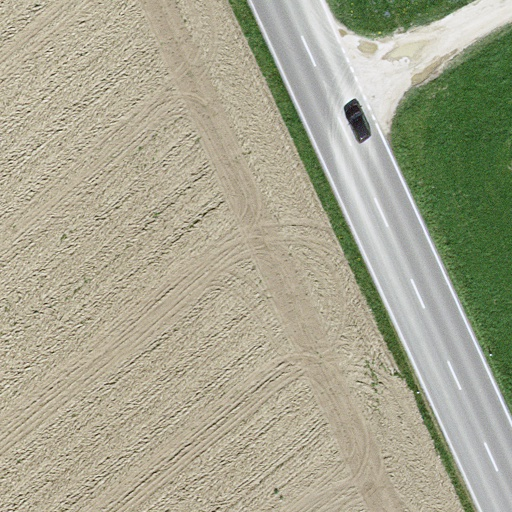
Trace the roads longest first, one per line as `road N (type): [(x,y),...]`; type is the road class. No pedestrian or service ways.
road 1 (secondary): [(511,504),(284,0)]
road 2 (track): [(331,105),(501,0)]
